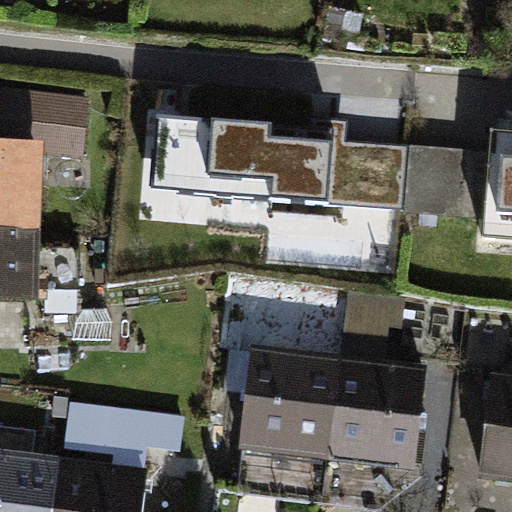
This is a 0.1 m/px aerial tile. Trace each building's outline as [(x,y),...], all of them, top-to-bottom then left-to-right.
[(0,85),(0,140),(53,145),(52,158),(86,160),(91,92),(0,85)] [(215,119),(160,114),(153,186),(273,197),(280,116),(215,110),(215,119)] [(350,122),(280,116),(273,197),(404,208),(409,148),(348,143),(350,122)] [(511,138),(497,137),(488,245),(511,246),(511,138)] [(0,187),(49,192),(52,158),(53,145),(0,140),(0,187)] [(0,187),(0,236),(45,240),(49,192),(0,187)] [(45,240),(0,236),(0,316),(57,321),(64,242),(45,240)] [(345,364),(261,355),(249,464),(334,472),(345,364)] [(429,373),(345,364),(334,472),(418,481),(429,373)] [(511,380),(500,379),(485,487),(511,490),(511,380)] [(0,435),(33,440),(35,426),(0,421),(0,435)] [(63,511),(69,471),(0,461),(0,511),(63,511)] [(147,511),(152,482),(69,471),(63,511),(147,511)]
